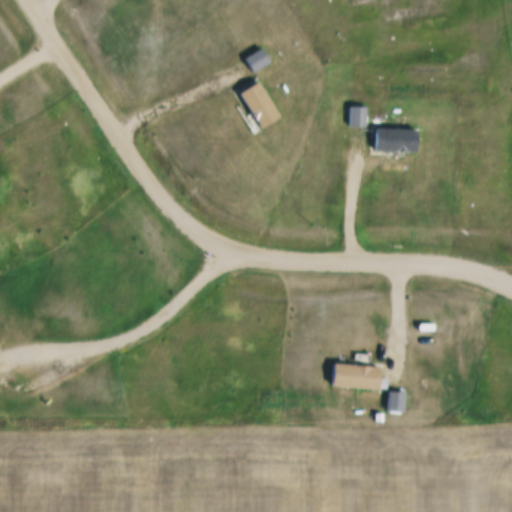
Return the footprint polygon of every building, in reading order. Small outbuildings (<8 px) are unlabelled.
[(246,58),(254,70),(269,60),(261,48),(246,58)] [(239,93),(258,82),(279,117),(260,128),(239,93)] [(350,107),(364,108),(363,128),(349,127),(350,107)] [(375,127),(414,128),(413,151),(374,149),(375,127)] [(334,360),(376,367),(373,392),(330,386),(334,360)] [(387,393),(401,394),(400,413),(386,412),(387,393)] [(374,413),(383,413),(383,423),(374,423),(374,413)]
